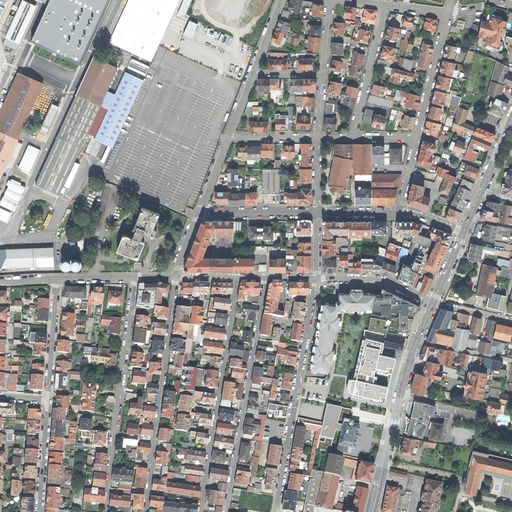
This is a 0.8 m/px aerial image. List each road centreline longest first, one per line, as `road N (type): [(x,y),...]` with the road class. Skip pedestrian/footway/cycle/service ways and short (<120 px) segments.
road 1 (residential): [(225,511),(265,277)]
road 2 (residential): [(135,276),(104,511)]
road 3 (residential): [(236,277),(199,511)]
road 4 (residential): [(145,511),(175,276)]
road 5 (residential): [(315,278),(276,511)]
road 6 (secondary): [(372,511),(416,340)]
road 7 (residential): [(351,137),(385,5)]
road 8 (residential): [(416,137),(447,14)]
road 9 (residential): [(432,302),(378,279),(315,278)]
road 10 (residential): [(45,399),(56,279)]
